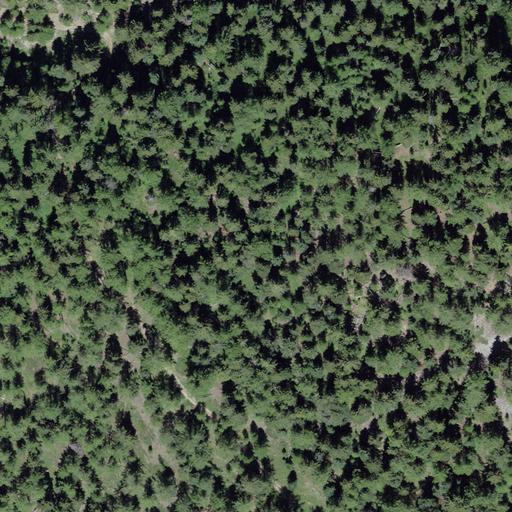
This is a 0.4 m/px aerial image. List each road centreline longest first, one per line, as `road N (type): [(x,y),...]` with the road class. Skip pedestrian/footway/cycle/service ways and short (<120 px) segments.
road 1 (track): [(237,438),(193,406),(164,371),(98,274),(65,204),(52,108),(68,67),(98,50),(100,27),(84,15),(0,16)]
road 2 (track): [(365,462),(237,438)]
